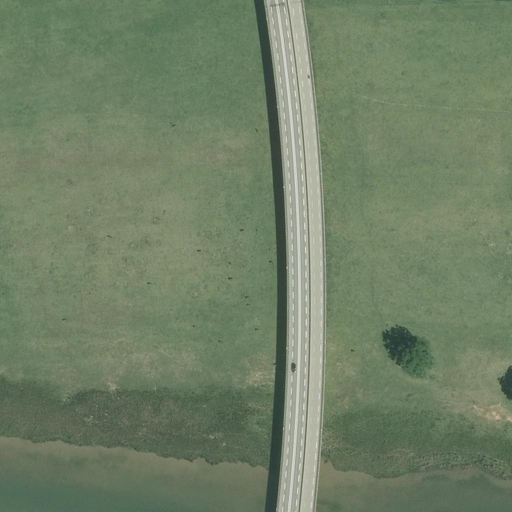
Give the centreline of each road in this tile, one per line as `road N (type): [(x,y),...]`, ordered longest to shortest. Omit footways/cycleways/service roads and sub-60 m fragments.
road 1 (unclassified): [(305,511),(316,360),(314,191),(293,0)]
road 2 (primary): [(288,511),(298,267),(276,0)]
